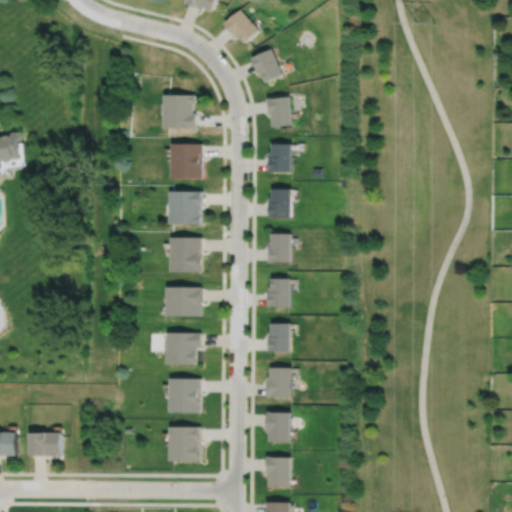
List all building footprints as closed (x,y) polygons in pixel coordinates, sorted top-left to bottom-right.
[(187,0),(187,1),(205,8),(206,6),(214,9),(217,0),(187,0)] [(227,22),(240,36),(241,35),(247,41),(262,28),(243,7),(227,22)] [(255,56),(263,74),(265,73),(268,81),(286,73),(275,47),(255,56)] [(167,93),(167,127),(199,127),(200,111),(195,111),(195,103),(198,103),(198,93),(167,93)] [(270,97),(273,117),(275,116),(276,125),(296,123),(292,95),(275,97),(270,97)] [(0,169),(4,169),(3,163),(24,159),(19,131),(0,134),(0,169)] [(275,142),(275,151),(273,151),(273,171),(295,171),(295,142),(275,142)] [(174,143),(174,177),(206,177),(206,143),(174,143)] [(275,188),(275,196),(272,196),(272,216),(294,216),(294,188),(275,188)] [(171,190),(172,224),(203,223),(203,206),(204,206),(204,190),(171,190)] [(272,233),(272,242),(270,242),(270,262),(291,262),(292,233),(272,233)] [(172,237),(171,271),(204,271),(204,237),(172,237)] [(272,278),(272,287),(270,287),(270,306),(291,306),(292,278),(272,278)] [(167,286),(167,316),(203,316),(203,287),(167,286)] [(272,323),(272,332),(269,332),(269,352),(291,351),(291,323),(272,323)] [(168,332),(168,364),(198,364),(199,347),(203,348),(203,332),(168,332)] [(271,368),(271,377),(269,377),(269,397),(292,397),(292,368),(271,368)] [(171,378),(170,412),(202,413),(203,378),(171,378)] [(269,412),(268,433),(271,433),(271,442),(292,442),(292,412),(269,412)] [(170,427),(170,462),(202,462),(202,427),(170,427)] [(0,433),(0,455),(18,456),(18,434),(0,433)] [(31,433),(31,457),(63,458),(64,434),(31,433)] [(268,457),(268,478),(270,478),(270,487),(291,488),(291,457),(268,457)] [(268,502),(268,511),(291,511),(291,502),(268,502)]
